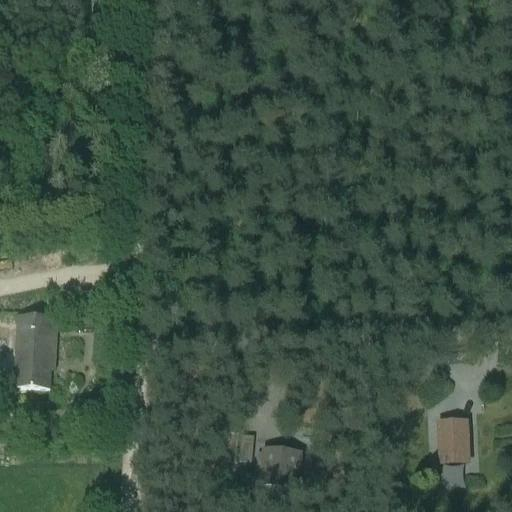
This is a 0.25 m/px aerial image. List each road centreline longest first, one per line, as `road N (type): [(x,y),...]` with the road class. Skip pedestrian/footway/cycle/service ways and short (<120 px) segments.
road 1 (track): [(137,340),(511,326)]
road 2 (unclassified): [(151,0),(137,340)]
road 3 (track): [(137,340),(130,511)]
